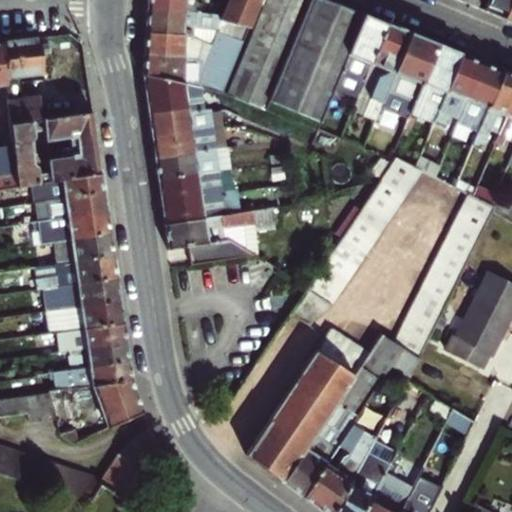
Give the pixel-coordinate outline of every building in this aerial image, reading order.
[(146,0),(147,7),(146,16),(183,18),(184,2),(184,0),(146,0)] [(215,35),(207,53),(200,70),(192,92),(202,94),(206,94),(223,99),(227,100),(228,96),(223,93),(260,0),(229,0),(225,10),(221,20),(215,35)] [(203,0),(201,4),(197,14),(195,19),(221,20),(225,10),(229,0),(203,0)] [(259,21),(228,96),(227,100),(262,115),(265,108),(309,0),(267,0),(263,12),(265,12),(261,22),(259,21)] [(311,0),(309,0),(265,108),(316,128),(331,92),(362,21),(336,10),(311,0)] [(439,0),(458,7),(474,14),(479,0),(439,0)] [(505,27),(511,29),(511,0),(490,0),(484,18),(505,27)] [(197,14),(201,4),(196,2),(192,11),(197,14)] [(146,27),(145,38),(182,40),(192,45),(193,36),(215,35),(221,20),(195,19),(183,18),(146,16),(146,27)] [(362,21),(331,92),(355,103),(369,70),(385,30),(373,25),(362,21)] [(371,126),(377,114),(407,39),(396,35),(385,30),(369,70),(355,103),(350,117),(371,126)] [(181,65),(182,40),(145,38),(144,52),(144,61),(181,65)] [(407,39),(377,114),(389,120),(386,128),(400,135),(407,118),(435,51),(420,45),(407,39)] [(0,48),(0,68),(2,85),(40,81),(36,45),(19,47),(0,48)] [(435,51),(407,118),(430,128),(458,60),(444,55),(435,51)] [(456,124),(478,68),(467,64),(458,60),(430,128),(442,133),(447,121),(456,124)] [(181,65),(144,61),(143,71),(143,82),(180,89),(181,65)] [(186,66),(181,65),(180,89),(192,92),(200,70),(186,66)] [(489,73),(478,68),(456,124),(454,129),(474,137),(476,132),(499,77),(489,73)] [(490,117),(501,121),(511,93),(511,82),(508,80),(499,77),(476,132),(483,135),(490,117)] [(145,101),(148,118),(210,110),(210,115),(223,113),(221,102),(203,105),(202,94),(192,92),(180,89),(143,82),(145,101)] [(508,125),(511,126),(511,93),(501,121),(494,138),(501,141),(508,125)] [(283,124),(313,135),(316,128),(265,108),(262,115),(283,124)] [(210,110),(148,118),(149,129),(150,139),(213,132),(210,115),(210,110)] [(74,142),(93,140),(91,129),(90,118),(60,122),(63,143),(74,142)] [(53,145),(63,143),(60,122),(35,126),(36,135),(42,134),(42,140),(48,139),(52,139),(53,145)] [(35,126),(7,130),(8,143),(9,151),(28,149),(29,145),(31,142),(31,135),(36,135),(35,126)] [(213,132),(150,139),(152,150),(153,162),(216,157),(213,132)] [(76,161),(96,158),(94,149),(93,140),(74,142),(75,151),(76,161)] [(8,143),(0,143),(0,154),(10,153),(9,151),(8,143)] [(29,158),(28,149),(9,151),(10,153),(11,170),(29,167),(29,158)] [(511,151),(503,174),(511,177),(511,151)] [(0,192),(14,190),(11,170),(10,153),(0,154),(0,192)] [(155,172),(156,184),(198,180),(197,165),(216,162),(216,157),(153,162),(155,172)] [(65,162),(67,183),(99,179),(98,175),(97,170),(96,158),(76,161),(65,162)] [(43,186),(67,183),(65,162),(62,163),(57,163),(57,169),(47,170),(48,179),(42,179),(43,186)] [(413,175),(417,176),(432,183),(437,172),(416,162),(411,174),(413,175)] [(387,174),(378,186),(397,180),(413,175),(411,174),(392,166),(387,174)] [(14,190),(31,188),(43,186),(42,179),(36,180),(36,172),(34,171),(29,167),(11,170),(14,190)] [(397,180),(378,186),(368,200),(361,211),(353,222),(345,235),(336,247),(328,260),(320,270),(311,284),(304,293),(303,295),(301,299),(286,319),(304,333),(326,310),(334,299),(342,286),(350,275),(358,263),(367,250),(376,237),(383,226),(391,215),(400,201),(409,188),(417,176),(413,175),(397,180)] [(158,198),(160,207),(222,200),(220,177),(198,180),(156,184),(158,198)] [(33,207),(46,205),(102,198),(100,188),(99,179),(67,183),(43,186),(31,188),(33,207)] [(36,226),(50,224),(105,217),(103,208),(102,198),(46,205),(48,217),(34,219),(36,226)] [(431,266),(424,280),(417,294),(411,306),(404,320),(397,334),(390,347),(399,352),(415,362),(422,349),(429,335),(436,320),(442,308),(449,294),(456,280),(462,267),(469,255),(475,241),(482,228),(488,215),(487,213),(469,201),(465,199),(457,214),(450,227),(444,241),(437,253),(431,266)] [(222,200),(160,207),(162,220),(164,230),(224,221),(222,200)] [(491,203),(487,213),(488,215),(503,222),(508,211),(491,203)] [(48,217),(46,205),(33,207),(34,219),(48,217)] [(50,224),(51,235),(65,233),(67,245),(108,240),(106,227),(105,217),(50,224)] [(167,254),(187,251),(227,245),(252,260),(247,231),(254,230),(253,217),(224,221),(164,230),(166,245),(167,254)] [(52,240),(53,248),(67,245),(65,233),(51,235),(52,240)] [(39,242),(40,249),(53,248),(52,240),(39,242)] [(41,264),(42,271),(111,262),(111,257),(109,249),(108,240),(67,245),(53,248),(55,262),(41,264)] [(188,259),(188,269),(252,260),(227,245),(187,251),(188,259)] [(111,262),(42,271),(45,293),(74,289),(115,283),(113,273),(111,262)] [(447,340),(439,354),(476,373),(480,365),(483,358),(486,360),(511,308),(511,290),(483,276),(450,342),(447,340)] [(115,283),(74,289),(77,312),(118,307),(117,296),(115,283)] [(48,308),(49,316),(62,314),(61,306),(48,308)] [(78,322),(80,333),(121,328),(120,318),(118,307),(77,312),(62,314),(63,324),(64,324),(78,322)] [(51,328),(64,327),(64,324),(63,324),(62,314),(49,316),(51,328)] [(333,326),(320,345),(244,458),(259,470),(278,484),(357,373),(372,352),(358,343),(345,334),(333,326)] [(65,335),(64,327),(51,328),(52,337),(65,335)] [(52,337),(31,340),(32,351),(65,347),(66,355),(124,347),(123,339),(121,328),(80,333),(65,335),(52,337)] [(357,373),(278,484),(282,487),(292,494),(300,500),(361,409),(389,367),(399,352),(390,347),(380,341),(372,352),(357,373)] [(86,360),(87,371),(127,365),(126,357),(124,347),(66,355),(67,362),(86,360)] [(399,352),(389,367),(407,378),(415,362),(399,352)] [(89,380),(91,391),(130,386),(129,377),(127,365),(87,371),(69,373),(70,382),(89,380)] [(70,382),(72,394),(91,391),(89,380),(70,382)] [(481,412),(501,419),(511,389),(511,388),(492,382),(481,412)] [(91,391),(72,394),(74,410),(92,409),(92,406),(94,405),(104,435),(141,420),(135,404),(131,391),(130,386),(91,391)] [(44,398),(0,403),(0,417),(17,416),(18,429),(51,425),(44,398)] [(361,409),(300,500),(315,511),(334,511),(372,442),(387,413),(382,410),(376,419),(361,409)] [(81,436),(85,444),(90,442),(86,434),(81,436)] [(113,479),(107,488),(105,492),(126,503),(133,491),(141,477),(148,464),(156,450),(150,438),(149,435),(134,448),(130,454),(121,466),(113,479)] [(380,446),(372,442),(334,511),(360,511),(380,477),(385,469),(372,460),(380,446)] [(0,480),(4,482),(16,486),(29,491),(43,496),(56,501),(71,506),(73,502),(84,504),(95,507),(105,492),(107,488),(92,483),(80,478),(66,473),(53,469),(39,464),(27,459),(25,459),(13,454),(1,449),(0,449),(0,480)] [(380,477),(360,511),(398,511),(409,492),(380,477)] [(424,511),(437,488),(415,480),(409,492),(398,511),(424,511)]
